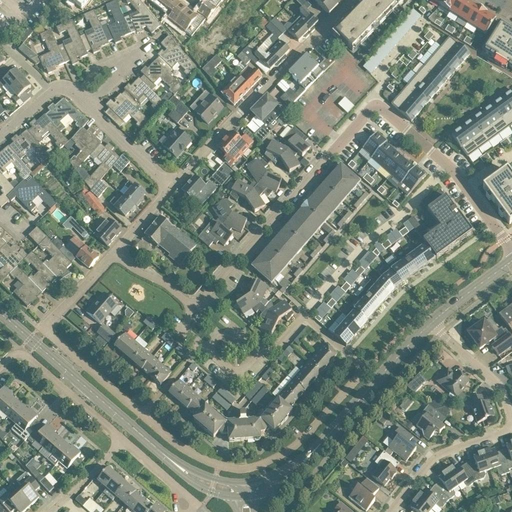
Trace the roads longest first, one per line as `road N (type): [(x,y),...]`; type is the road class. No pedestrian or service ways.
road 1 (residential): [(364,371),(298,443),(243,469),(185,450),(141,414)]
road 2 (residential): [(511,249),(450,169),(377,108),(328,155)]
road 3 (residential): [(351,0),(170,187)]
road 4 (secondary): [(0,313),(165,455)]
road 5 (residential): [(364,371),(303,318),(236,372),(203,346)]
road 6 (residential): [(196,307),(328,155)]
road 7 (secondary): [(321,444),(430,322)]
road 8 (residential): [(0,366),(26,356),(121,439)]
road 9 (residential): [(392,511),(445,455),(511,429)]
road 10 (residential): [(511,421),(499,385),(430,322)]
road 11 (residential): [(141,414),(41,330)]
